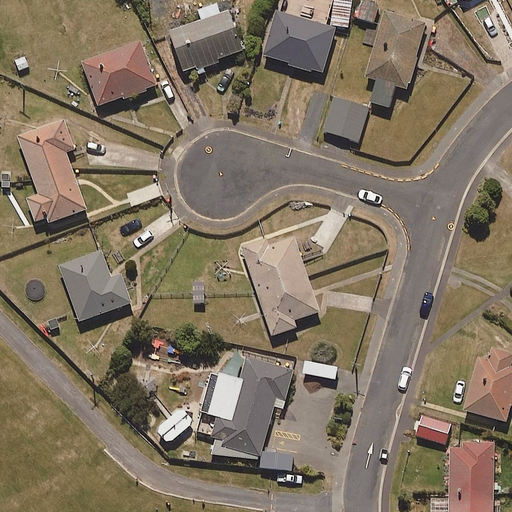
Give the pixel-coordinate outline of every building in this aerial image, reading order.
[(274,9),(261,57),(321,74),(334,27),(348,27),(350,0),(331,0),(329,24),(274,9)] [(378,4),(364,0),(360,0),(355,18),(373,23),(378,4)] [(196,75),(205,72),(204,68),(220,63),(218,59),(241,52),(227,11),(166,31),(180,72),(193,67),(196,75)] [(424,23),(382,12),(365,76),(375,79),(369,102),(388,107),(394,85),(407,89),(424,23)] [(156,85),(138,40),(80,63),(98,108),(156,85)] [(368,108),(333,98),(323,131),(358,142),(368,108)] [(73,149),(63,120),(16,137),(37,194),(25,198),(35,227),(85,209),(65,152),(73,149)] [(318,312),(292,235),(242,252),(271,336),(295,327),(292,320),(318,312)] [(110,278),(100,251),(58,266),(78,321),(130,303),(120,274),(110,278)] [(511,353),(490,347),(486,361),(476,358),(462,410),(504,421),(511,393),(511,366),(508,366),(511,353)] [(201,405),(205,406),(197,432),(223,440),(218,460),(255,470),(275,398),(284,400),(292,370),(223,351),(216,377),(209,375),(201,405)] [(192,422),(180,408),(155,430),(167,444),(192,422)] [(491,511),(493,444),(461,443),(461,451),(449,451),(448,511),(491,511)] [(263,448),(262,469),(292,471),(293,450),(263,448)]
